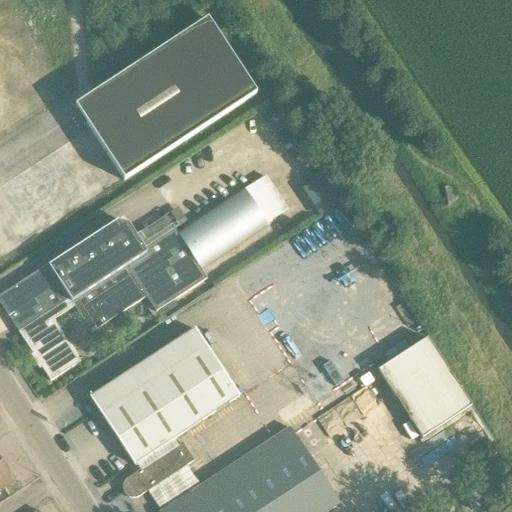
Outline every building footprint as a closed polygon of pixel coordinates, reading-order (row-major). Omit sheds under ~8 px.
[(88,129),(0,187),(0,260),(122,180),(123,182),(254,93),(207,21),(74,108),(88,129)] [(200,270),(267,226),(266,224),(287,212),(265,178),(244,192),(242,189),(176,233),(165,217),(135,237),(127,225),(117,223),(48,268),(47,267),(5,294),(0,297),(0,305),(16,331),(50,383),(80,364),(53,322),(74,308),(91,335),(146,299),(155,313),(206,280),(200,270)] [(446,184),(442,187),(446,205),(458,199),(457,190),(446,184)] [(320,216),(340,203),(335,195),(315,208),(320,216)] [(138,499),(149,492),(195,463),(178,438),(238,398),(194,332),(90,400),(134,467),(136,465),(140,472),(127,481),(125,482),(124,483),(123,485),(122,486),(122,488),(122,489),(122,491),(122,492),(123,494),(124,495),(125,496),(126,497),(127,498),(128,499),(130,500),(131,500),(134,500),(136,500),(138,499)] [(421,439),(471,407),(427,340),(378,372),(421,439)] [(290,431),(163,511),(329,511),(339,506),(290,431)] [(0,491),(12,483),(0,465),(0,491)]
